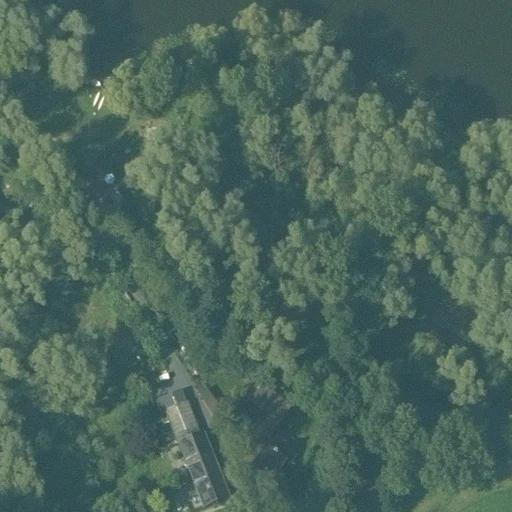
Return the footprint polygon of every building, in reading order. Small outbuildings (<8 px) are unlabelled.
[(145,137),(162,139),(165,114),(149,111),(145,137)] [(291,409),(257,385),(246,400),(269,417),(258,432),(269,440),(291,409)] [(221,413),(206,390),(198,395),(201,401),(202,402),(213,418),(221,413)] [(166,413),(178,445),(200,436),(186,401),(183,403),(179,394),(156,403),(160,415),(166,413)] [(178,445),(203,510),(229,500),(203,434),(200,436),(178,445)] [(290,446),(277,436),(274,440),(272,439),(246,477),(266,491),(285,463),(290,467),(297,458),(287,451),(287,450),(290,446)]
